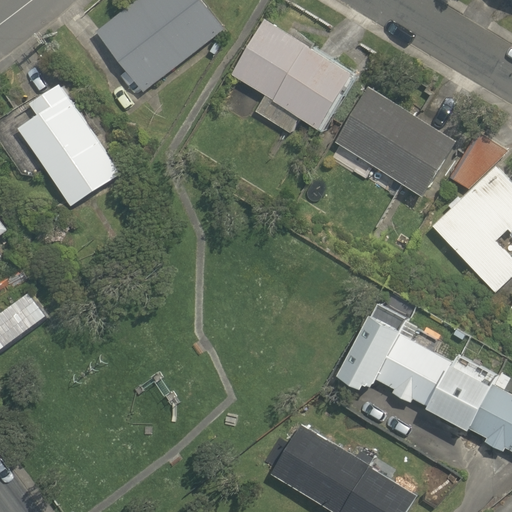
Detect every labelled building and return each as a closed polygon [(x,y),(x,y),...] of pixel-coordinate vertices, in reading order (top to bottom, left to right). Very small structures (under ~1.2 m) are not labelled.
[(145,90),(227,26),(207,0),(135,0),(98,29),(145,90)] [(356,69),(268,16),(234,73),(268,93),(258,109),(295,132),(305,115),(321,125),(356,69)] [(124,171),(64,79),(34,99),(42,111),(22,124),(73,205),(124,171)] [(460,136),(372,83),(338,140),(427,192),(460,136)] [(453,176),(472,188),(498,163),(511,149),(480,130),(453,176)] [(511,177),(498,163),(472,188),(463,196),(461,194),(451,203),(453,206),(435,223),(498,290),(511,277),(511,253),(498,239),(510,227),(511,228),(511,177)] [(0,257),(4,254),(0,248),(0,234),(10,227),(0,213),(0,257)] [(0,355),(0,356),(54,315),(34,289),(0,314),(0,355)] [(508,445),(511,446),(511,388),(497,381),(501,373),(460,351),(456,360),(403,331),(410,315),(381,300),(375,312),(372,310),(340,371),(365,384),(367,379),(374,383),(378,377),(397,386),(395,390),(414,400),(416,396),(434,405),(432,408),(446,415),(447,412),(489,435),(487,439),(506,448),(508,445)] [(359,454),(304,421),(273,472),(341,511),(406,511),(420,490),(394,475),(398,469),(376,457),(377,456),(363,448),(359,454)]
